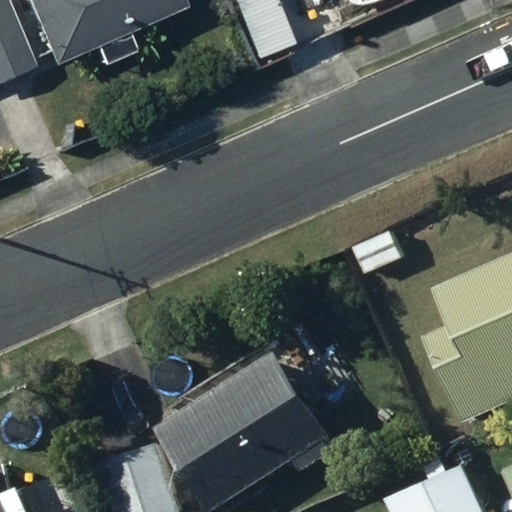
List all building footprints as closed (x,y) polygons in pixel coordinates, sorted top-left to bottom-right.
[(0,0),(0,88),(35,74),(30,62),(44,56),(53,75),(187,16),(179,0),(23,0),(37,30),(19,37),(2,0),(0,0)] [(270,0),(286,40),(333,21),(324,0),(270,0)] [(511,255),(452,282),(470,322),(440,335),(478,419),(511,403),(511,255)] [(313,330),(298,339),(310,360),(326,350),(313,330)] [(291,348),(175,424),(229,507),(306,456),(314,469),(344,449),(337,439),(346,433),(291,348)] [(116,457),(129,511),(188,511),(171,444),(116,457)] [(500,511),(478,459),(455,469),(446,448),(431,455),(441,477),(455,511),(500,511)] [(0,460),(0,511),(49,511),(38,483),(20,490),(7,458),(0,460)] [(455,511),(441,477),(402,494),(409,511),(455,511)]
